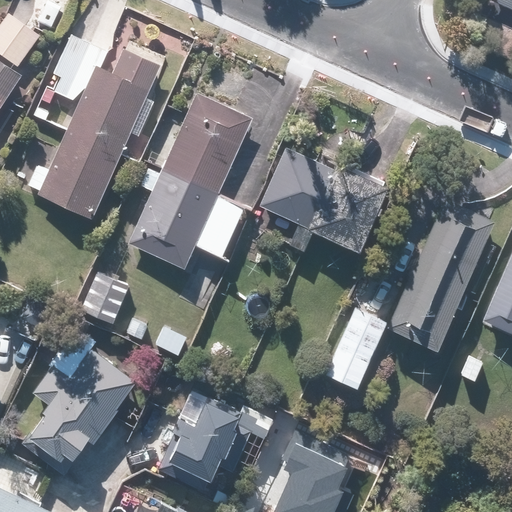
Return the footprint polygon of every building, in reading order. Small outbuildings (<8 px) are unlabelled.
[(0,153),(0,114),(28,72),(19,66),(43,30),(13,10),(0,28),(0,153)] [(129,40),(116,69),(104,63),(110,49),(71,31),(53,71),(59,74),(51,91),(81,105),(52,168),(39,162),(28,184),(95,215),(136,127),(141,129),(158,93),(151,90),(167,57),(129,40)] [(189,265),(199,243),(226,255),(248,205),(222,193),(257,116),(198,89),(130,238),(189,265)] [(286,143),(261,203),(300,220),(291,241),(308,248),(318,227),(367,248),(396,181),(340,157),(337,165),(286,143)] [(448,195),(392,323),(444,345),(500,218),(448,195)] [(511,255),(484,314),(511,327),(511,255)] [(149,324),(120,311),(132,284),(100,269),(83,305),(116,319),(113,324),(143,338),(149,324)] [(50,305),(28,296),(16,324),(39,333),(50,305)] [(391,317),(355,302),(327,369),(364,384),(391,317)] [(194,333),(166,321),(157,342),(185,354),(194,333)] [(140,375),(71,332),(9,431),(70,469),(93,432),(101,437),(140,375)] [(255,461),(278,409),(249,396),(244,407),(188,382),(175,412),(164,407),(142,457),(208,486),(214,471),(218,473),(223,462),(242,471),(248,458),(255,461)] [(271,511),(339,511),(346,497),(340,494),(354,467),(293,437),(278,467),(291,474),(271,511)] [(76,511),(0,479),(0,511),(76,511)] [(203,511),(180,501),(175,511),(167,511),(157,508),(155,511),(203,511)]
